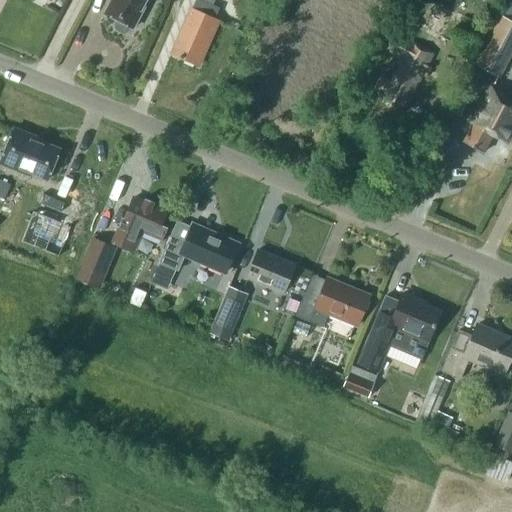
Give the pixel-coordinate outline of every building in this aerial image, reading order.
[(113,25),(115,30),(122,34),(127,32),(130,27),(132,28),(146,0),(110,0),(104,13),(116,20),(113,25)] [(211,5),(212,0),(198,0),(193,10),(191,9),(178,38),(179,38),(172,54),(198,65),(217,21),(214,19),(219,8),(211,5)] [(301,74),(325,28),(294,11),(269,58),(301,74)] [(482,27),(462,16),(460,20),(453,16),(450,21),(436,14),(425,32),(447,44),(442,53),(462,64),(482,27)] [(511,53),(511,24),(499,17),(475,64),(499,77),(511,53)] [(430,53),(410,43),(393,35),(385,52),(400,60),(389,82),(380,78),(373,93),(385,98),(383,102),(398,109),(402,100),(406,102),(419,75),(417,74),(420,69),(421,70),(430,53)] [(470,123),(472,124),(463,142),(483,153),(492,135),(506,142),(511,129),(511,97),(490,86),(470,123)] [(14,128),(0,161),(0,164),(14,170),(15,167),(47,180),(59,149),(33,138),(33,136),(14,128)] [(11,183),(0,178),(0,197),(4,199),(11,183)] [(153,203),(145,199),(143,203),(133,198),(124,219),(122,218),(113,240),(134,248),(139,236),(158,244),(166,224),(161,222),(165,212),(152,206),(153,203)] [(75,229),(38,214),(26,244),(63,258),(75,229)] [(171,235),(159,263),(175,269),(181,255),(223,273),(237,243),(221,236),(220,239),(192,227),(186,242),(171,235)] [(115,250),(91,240),(76,277),(99,287),(115,250)] [(294,265),(258,250),(246,278),(282,293),(294,265)] [(155,273),(170,280),(175,269),(159,263),(155,273)] [(305,292),(295,316),(322,327),(328,314),(356,326),(368,296),(326,279),(318,297),(305,292)] [(140,304),(145,292),(135,287),(129,300),(129,301),(139,306),(140,304)] [(239,314),(234,312),(242,293),(229,287),(210,332),(228,339),(239,314)] [(389,324),(376,318),(357,363),(378,372),(389,346),(419,359),(439,312),(414,302),(415,299),(402,293),(389,324)] [(472,336),(458,330),(441,371),(460,379),(468,359),(504,374),(511,352),(511,339),(476,325),(472,336)] [(321,367),(319,371),(280,355),(275,365),(335,390),(341,375),(321,367)] [(350,371),(343,387),(368,397),(375,381),(350,371)] [(432,422),(450,381),(438,376),(419,423),(438,431),(440,425),(432,422)] [(511,453),(511,452),(511,413),(508,411),(494,445),(511,453)]
